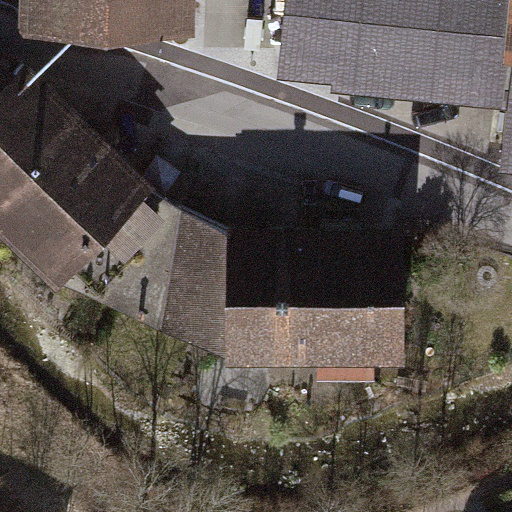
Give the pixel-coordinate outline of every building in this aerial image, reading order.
[(192,11),(191,0),(52,0),(85,11),(192,11)] [(496,0),(272,0),(269,78),(493,102),(488,163),(511,166),(511,48),(492,47),(496,0)] [(511,0),(496,0),(492,47),(511,48),(511,0)] [(0,214),(51,267),(136,185),(21,66),(0,85),(0,214)] [(401,229),(216,218),(209,346),(394,357),(401,229)]
